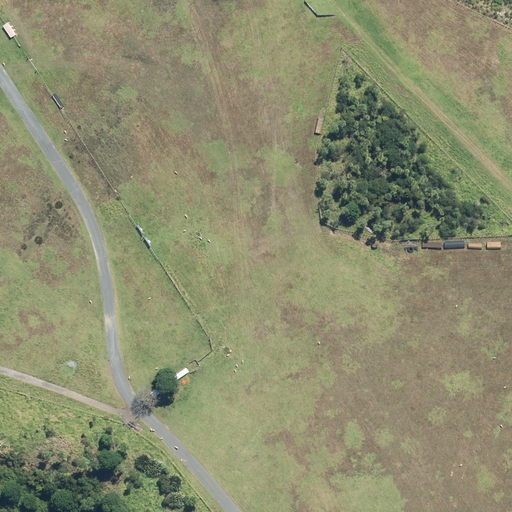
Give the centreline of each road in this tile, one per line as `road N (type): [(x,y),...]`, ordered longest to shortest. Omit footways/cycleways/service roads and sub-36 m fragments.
road 1 (unknown): [(0,78),(99,222),(123,387),(230,511)]
road 2 (unknown): [(155,426),(0,370)]
